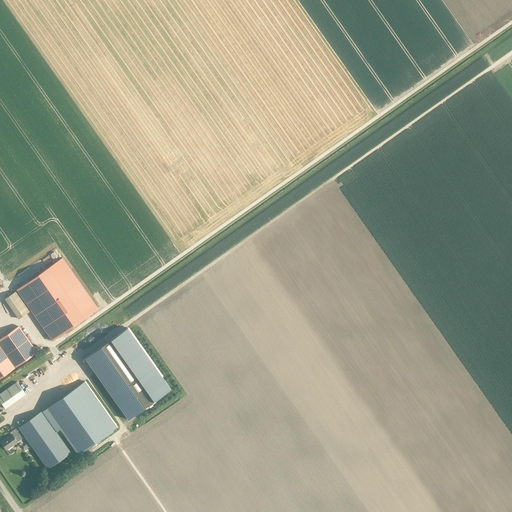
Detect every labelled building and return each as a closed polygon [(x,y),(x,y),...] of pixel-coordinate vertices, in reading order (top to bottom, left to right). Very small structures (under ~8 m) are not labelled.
[(397,107),(419,92),(417,90),(396,104),(397,107)] [(17,289),(53,341),(98,309),(62,258),(17,289)] [(16,291),(5,299),(19,319),(30,311),(16,291)] [(0,377),(37,351),(20,326),(0,339),(0,377)] [(84,359),(127,420),(170,390),(127,329),(84,359)] [(54,428),(58,433),(61,431),(78,454),(117,427),(84,381),(63,396),(75,414),(54,428)] [(26,394),(17,382),(0,393),(0,400),(5,408),(26,394)] [(19,428),(20,429),(25,436),(48,469),(70,453),(41,412),(19,428)] [(1,442),(4,446),(6,449),(8,448),(8,449),(9,449),(8,448),(13,445),(13,446),(18,442),(18,441),(25,436),(20,429),(13,435),(12,434),(1,442)]
